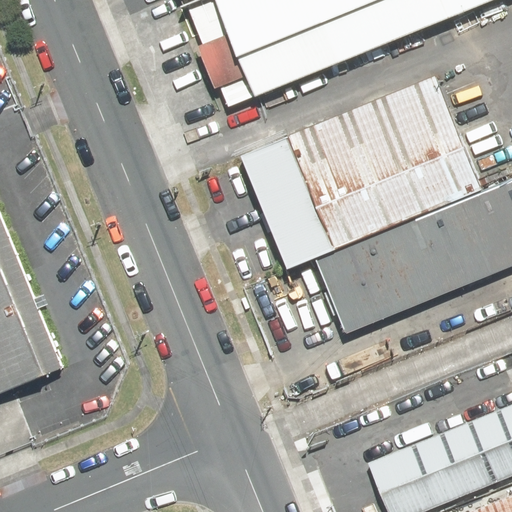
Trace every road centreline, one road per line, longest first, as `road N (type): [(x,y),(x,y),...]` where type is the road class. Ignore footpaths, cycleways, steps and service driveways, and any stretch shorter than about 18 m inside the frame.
road 1 (unclassified): [(235,435),(56,0)]
road 2 (unknown): [(129,177),(511,21)]
road 3 (unclassified): [(48,511),(235,435)]
